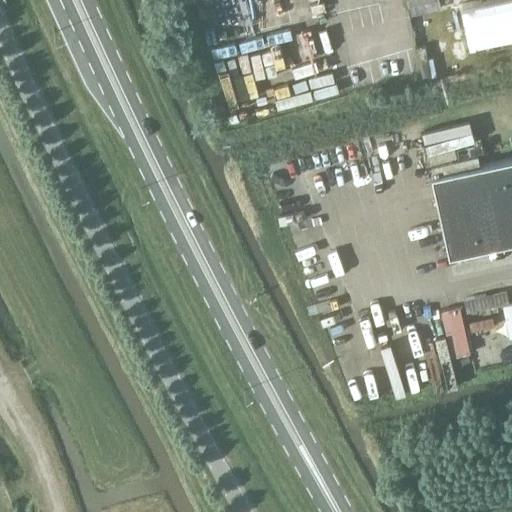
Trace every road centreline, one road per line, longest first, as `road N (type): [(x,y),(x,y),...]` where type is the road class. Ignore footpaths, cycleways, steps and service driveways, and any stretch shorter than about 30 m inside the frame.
road 1 (primary): [(65,0),(288,448),(318,480)]
road 2 (unclassified): [(242,511),(106,255),(0,29)]
road 3 (primary): [(318,480),(84,0)]
road 4 (track): [(55,511),(0,390)]
